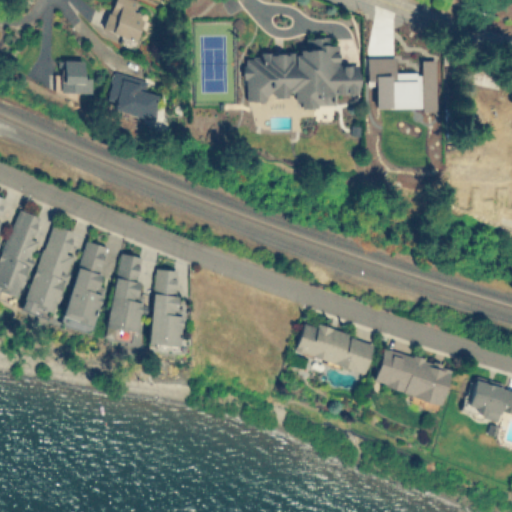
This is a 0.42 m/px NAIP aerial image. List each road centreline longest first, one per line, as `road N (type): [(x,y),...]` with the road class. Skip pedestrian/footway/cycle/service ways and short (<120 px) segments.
road 1 (residential): [(511,360),(300,292)]
road 2 (residential): [(194,252),(0,170)]
road 3 (tertiary): [(381,0),(511,45)]
